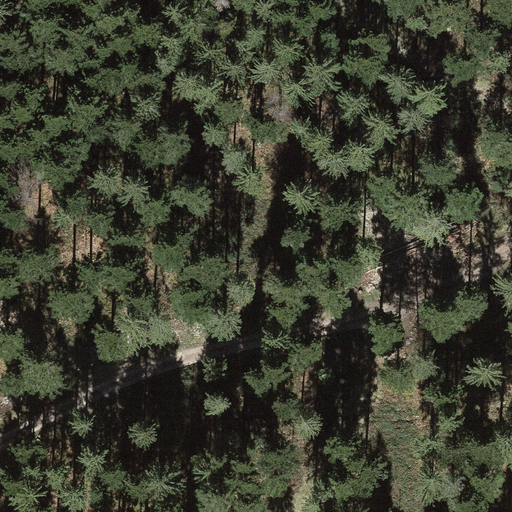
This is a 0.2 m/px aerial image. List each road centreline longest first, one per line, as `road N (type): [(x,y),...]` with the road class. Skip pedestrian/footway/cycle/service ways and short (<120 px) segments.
road 1 (track): [(0,441),(125,377),(430,295),(511,245)]
road 2 (track): [(511,108),(316,0)]
road 3 (track): [(125,377),(0,311)]
